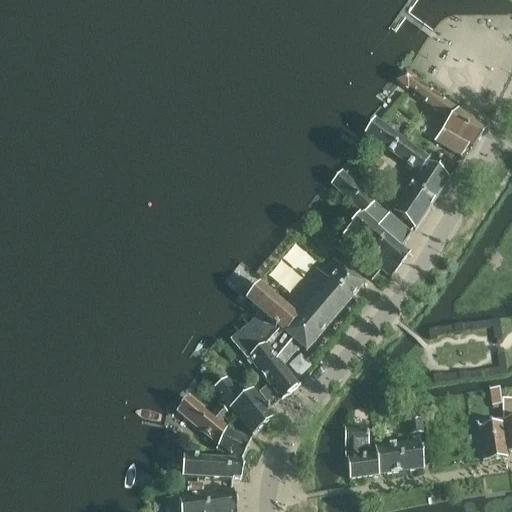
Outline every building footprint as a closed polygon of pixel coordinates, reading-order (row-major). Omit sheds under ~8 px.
[(404,72),(396,84),(407,92),(408,90),(426,103),(425,105),(435,113),(449,123),(434,143),(460,159),(468,147),(472,150),(487,129),(457,112),(404,72)] [(401,163),(402,164),(418,176),(393,214),(414,231),(413,232),(415,232),(449,181),(448,180),(447,181),(426,166),(429,162),(374,121),(366,133),(401,159),(401,160),(401,161),(401,163)] [(390,280),(391,281),(408,256),(401,250),(411,237),(388,216),(387,217),(341,174),(331,187),(357,211),(362,210),(366,213),(342,239),(390,280)] [(330,246),(343,256),(347,250),(334,241),(330,246)] [(353,266),(362,274),(369,266),(360,258),(353,266)] [(250,326),(230,342),(246,363),(248,361),(268,386),(259,394),(271,409),(281,402),(299,389),(282,368),(299,349),(305,355),(363,288),(332,262),(289,313),(287,311),(283,315),(255,291),(245,303),(259,315),(250,326)] [(369,266),(362,274),(372,282),(378,274),(369,266)] [(182,354),(189,359),(200,342),(192,337),(182,354)] [(230,411),(252,438),(274,420),(252,393),(241,402),(225,382),(214,390),(229,411),(230,411)] [(503,406),(500,390),(491,391),(493,407),(503,406)] [(220,407),(210,418),(188,400),(177,414),(209,441),(211,438),(220,446),(216,452),(240,463),(250,442),(226,431),(218,424),(227,414),(220,407)] [(511,400),(503,401),(504,422),(505,422),(509,454),(511,453),(511,400)] [(407,422),(409,437),(422,435),(420,420),(407,422)] [(479,425),(484,463),(508,459),(502,421),(479,425)] [(345,432),(346,461),(347,460),(349,481),(423,471),(420,452),(424,452),(423,445),(419,446),(419,444),(375,450),(375,456),(359,459),(359,451),(369,450),(367,430),(345,432)] [(182,480),(239,484),(240,464),(183,461),(182,480)] [(187,493),(202,494),(203,486),(188,485),(187,493)] [(165,501),(166,511),(235,511),(233,493),(165,501)]
